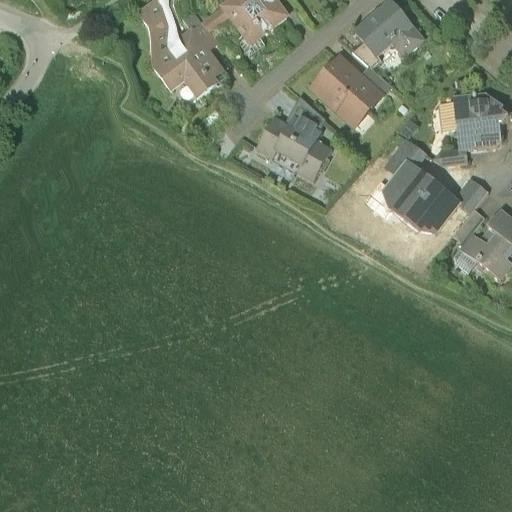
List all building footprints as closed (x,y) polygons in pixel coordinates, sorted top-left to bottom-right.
[(55,0),(76,30),(90,20),(99,33),(146,0),(55,0)] [(249,58),(290,27),(269,0),(241,0),(219,17),(227,29),(249,58)] [(427,49),(391,6),(353,36),(389,80),(427,49)] [(219,17),(196,35),(203,45),(227,29),(219,17)] [(181,117),(230,84),(203,45),(196,35),(147,68),(181,117)] [(388,101),(340,59),(309,96),(357,137),(388,101)] [(454,103),(460,159),(504,155),(501,129),(511,127),(511,124),(498,98),(454,103)] [(290,117),(284,128),(271,121),(251,156),(318,192),(337,157),(320,148),(326,137),(290,117)] [(378,173),(393,186),(381,200),(387,216),(418,237),(434,244),(454,220),(462,211),(453,204),(418,175),(427,165),(402,144),(378,173)] [(469,184),(453,204),(462,211),(454,220),(467,229),(458,242),(472,253),(490,229),(476,217),(490,201),(469,184)] [(508,295),(511,289),(511,227),(499,217),(490,229),(472,253),(465,263),(508,295)]
